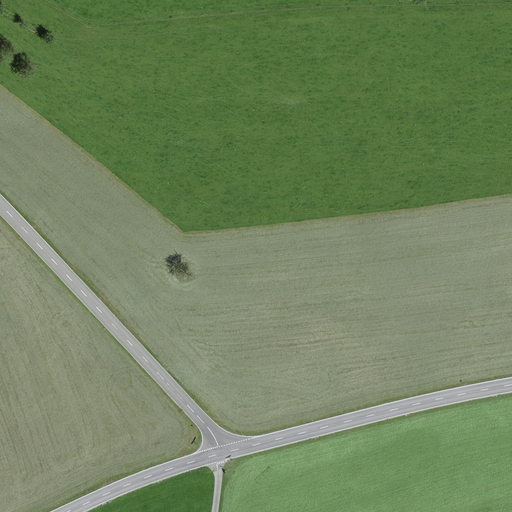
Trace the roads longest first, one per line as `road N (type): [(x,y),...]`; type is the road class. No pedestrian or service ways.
road 1 (tertiary): [(217,454),(207,427),(0,204)]
road 2 (tertiary): [(217,454),(511,385)]
road 3 (tertiary): [(68,511),(217,454)]
